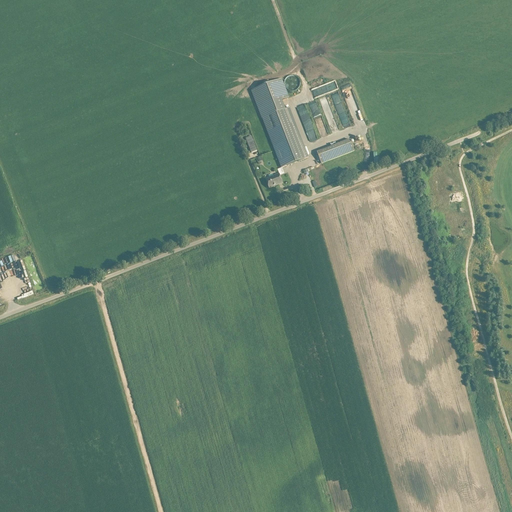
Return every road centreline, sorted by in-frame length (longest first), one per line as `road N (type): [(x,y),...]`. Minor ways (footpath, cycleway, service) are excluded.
road 1 (unclassified): [(96,281),(478,133)]
road 2 (track): [(160,511),(96,281)]
